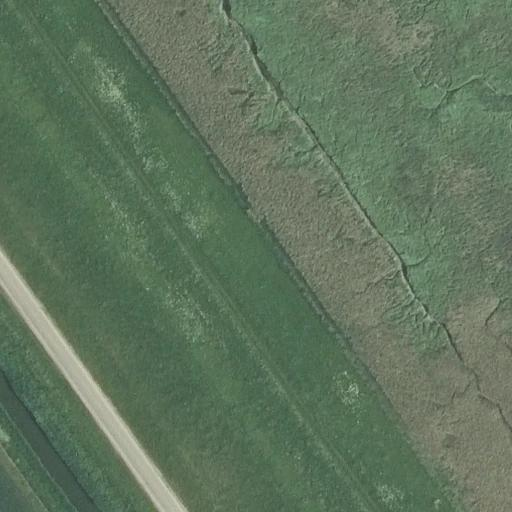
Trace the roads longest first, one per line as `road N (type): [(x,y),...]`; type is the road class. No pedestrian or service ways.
road 1 (track): [(332,511),(0,49)]
road 2 (unclassified): [(171,511),(0,270)]
